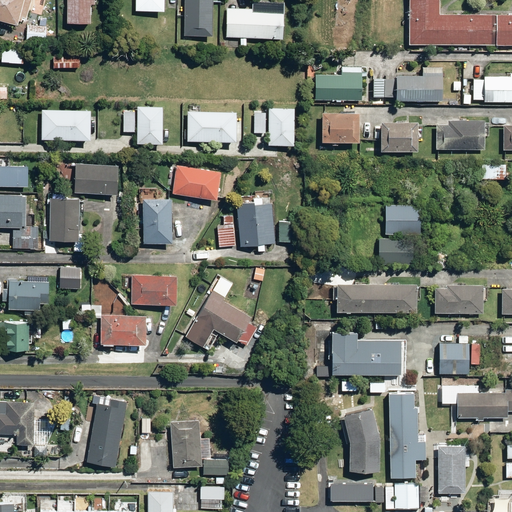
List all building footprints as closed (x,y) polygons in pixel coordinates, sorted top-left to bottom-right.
[(0,0),(0,19),(15,24),(16,19),(20,20),(21,16),(25,17),(29,0),(0,0)] [(64,0),(65,21),(88,21),(89,2),(92,2),(91,0),(64,0)] [(133,0),(134,9),(161,9),(161,0),(133,0)] [(183,0),(182,34),(210,35),(210,0),(220,0),(183,0)] [(407,0),(407,43),(458,44),(458,49),(468,49),(468,44),(511,43),(511,13),(439,13),(438,0),(407,0)] [(225,36),(280,37),(281,7),(225,7),(225,36)] [(25,40),(44,41),(45,24),(26,23),(25,40)] [(0,57),(0,60),(21,62),(22,47),(0,46),(0,57)] [(53,55),(53,68),(80,67),(80,55),(53,55)] [(335,100),(342,100),(342,98),(360,99),(360,65),(340,65),(340,73),(314,73),(314,98),(335,98),(335,100)] [(394,99),(441,100),(441,71),(421,71),(421,74),(395,74),(395,78),(384,78),(384,95),(394,96),(394,99)] [(483,100),(511,100),(511,72),(510,72),(510,75),(483,75),(483,78),(472,78),(472,98),(483,98),(483,100)] [(372,95),(382,95),(382,77),(372,77),(372,95)] [(294,109),(269,108),(268,112),(254,112),(254,133),(268,133),(268,145),(294,146),(294,109)] [(91,111),(42,110),(41,139),(90,140),(91,111)] [(163,110),(124,110),(124,132),(137,132),(137,143),(163,144),(163,110)] [(320,140),(357,141),(358,111),(320,111),(320,140)] [(236,112),(188,112),(188,141),(236,141),(236,112)] [(435,148),(484,148),(484,127),(486,127),(486,135),(488,135),(488,125),(484,125),(484,119),(447,118),(447,123),(435,123),(435,148)] [(378,149),(416,150),(417,121),(379,120),(378,149)] [(502,148),(511,148),(511,123),(502,123),(502,148)] [(73,191),(114,192),(116,164),(74,162),(73,191)] [(496,178),(508,178),(508,162),(496,162),(496,178)] [(175,164),(172,181),(171,179),(168,179),(166,181),(165,184),(167,187),(170,187),(172,186),(171,192),(214,198),(218,170),(175,164)] [(76,241),(87,241),(87,232),(77,232),(77,197),(63,196),(63,192),(50,191),(50,196),(49,196),(48,239),(76,240),(76,241)] [(12,247),(36,248),(36,224),(23,224),(24,194),(20,194),(20,193),(0,192),(0,225),(12,225),(12,247)] [(256,242),(257,250),(267,249),(266,242),(272,241),(269,195),(251,196),(251,200),(235,201),(238,245),(255,244),(255,243),(256,242)] [(141,197),(142,242),(170,241),(169,196),(141,197)] [(384,233),(419,233),(419,203),(384,203),(384,233)] [(216,225),(218,245),(234,244),(232,214),(222,215),(223,224),(216,225)] [(278,220),(278,240),(292,240),(292,220),(278,220)] [(377,262),(411,263),(411,237),(377,236),(377,262)] [(59,286),(79,287),(80,266),(59,265),(59,286)] [(265,267),(255,266),(252,280),(262,282),(265,267)] [(129,302),(174,303),(175,274),(130,273),(129,302)] [(24,313),(38,314),(38,302),(47,302),(47,279),(7,279),(7,308),(24,308),(24,313)] [(374,311),(374,282),(335,282),(335,310),(374,311)] [(416,283),(374,282),(374,311),(416,311),(416,283)] [(433,312),(482,312),(482,284),(446,284),(446,286),(433,286),(433,312)] [(511,287),(501,288),(500,313),(511,313),(511,287)] [(184,335),(201,345),(212,327),(233,340),(248,315),(221,299),(223,295),(211,288),(184,335)] [(90,316),(98,316),(99,304),(90,304),(90,316)] [(98,342),(143,343),(143,314),(99,313),(98,342)] [(61,317),(62,327),(71,327),(70,316),(61,317)] [(1,348),(27,348),(27,321),(0,320),(0,336),(2,336),(1,348)] [(329,372),(399,373),(399,339),(354,338),(355,331),(330,330),(329,372)] [(458,342),(438,342),(438,371),(468,371),(468,349),(468,335),(458,335),(458,342)] [(477,419),(482,419),(482,416),(506,416),(506,410),(511,409),(511,387),(506,388),(506,391),(455,391),(455,416),(477,416),(477,419)] [(387,391),(389,476),(414,475),(414,458),(425,458),(425,440),(417,440),(416,406),(413,406),(412,391),(387,391)] [(85,461),(113,465),(124,401),(109,398),(108,404),(96,402),(85,461)] [(33,444),(45,445),(54,423),(54,418),(32,417),(33,400),(0,399),(0,432),(15,433),(14,443),(33,443),(33,444)] [(347,469),(377,470),(377,438),(370,407),(342,414),(347,438),(347,469)] [(150,431),(150,433),(154,433),(153,416),(142,417),(143,431),(150,431)] [(169,420),(172,466),(200,465),(197,418),(169,420)] [(436,445),(437,492),(464,492),(464,445),(436,445)] [(202,473),(227,473),(227,453),(214,453),(214,458),(202,458),(202,473)] [(384,486),(384,507),(418,507),(418,482),(393,483),(393,486),(384,486)] [(373,484),(330,484),(330,500),(373,501),(373,484)] [(200,507),(221,507),(221,498),(223,498),(223,485),(199,485),(199,497),(200,497),(200,507)] [(146,511),(173,511),(174,507),(171,507),(172,490),(147,490),(146,511)] [(507,511),(508,498),(493,498),(492,511),(496,511),(507,511)]
